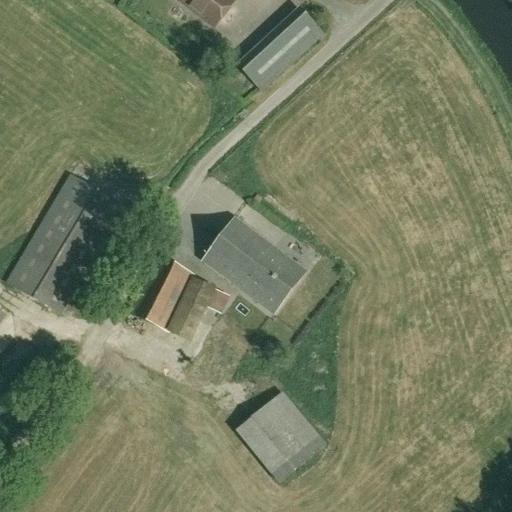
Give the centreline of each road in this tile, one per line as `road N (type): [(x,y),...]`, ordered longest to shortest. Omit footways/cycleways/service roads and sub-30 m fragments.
road 1 (unclassified): [(92,346),(174,205),(205,168),(388,0)]
road 2 (track): [(92,346),(0,480)]
